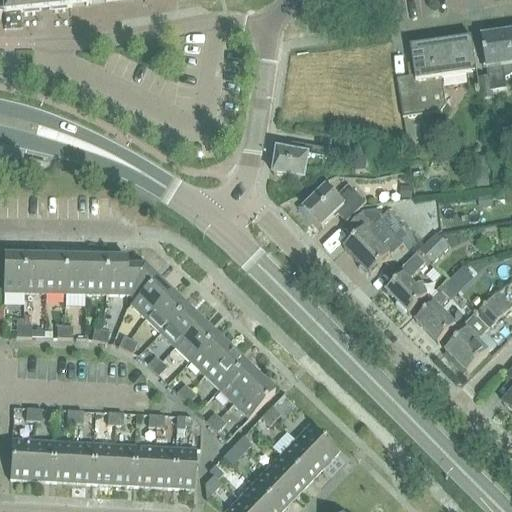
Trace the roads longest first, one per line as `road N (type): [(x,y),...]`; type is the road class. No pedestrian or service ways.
road 1 (secondary): [(212,220),(504,511)]
road 2 (residential): [(511,466),(240,194)]
road 3 (residential): [(270,30),(226,23),(34,46)]
road 4 (secondary): [(0,118),(143,174),(212,220)]
road 5 (residential): [(240,194),(270,30)]
road 6 (residential): [(0,230),(130,237)]
